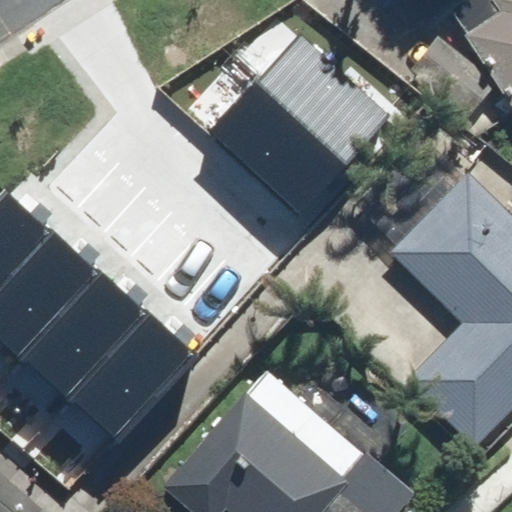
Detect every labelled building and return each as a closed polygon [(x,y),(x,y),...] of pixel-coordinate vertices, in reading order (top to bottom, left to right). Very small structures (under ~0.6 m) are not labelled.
[(511,0),(480,0),(491,15),(462,35),(511,106),(511,0)] [(300,37),(209,136),(301,220),(392,121),(300,37)] [(511,403),(511,216),(434,137),(379,191),(412,225),(385,251),(456,324),(400,378),(467,447),(511,403)] [(0,193),(0,330),(118,430),(191,344),(5,188),(0,193)] [(390,511),(407,493),(261,369),(153,495),(172,511),(390,511)]
